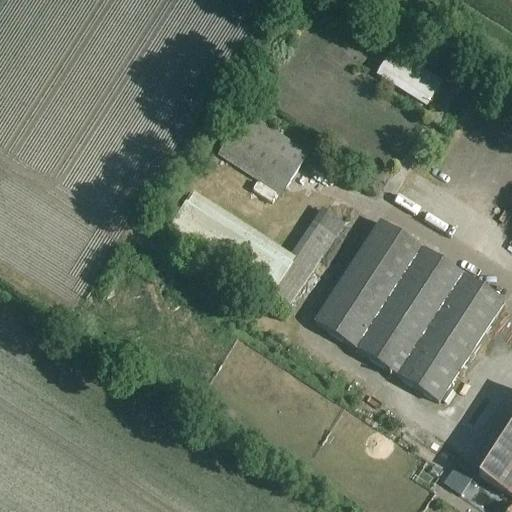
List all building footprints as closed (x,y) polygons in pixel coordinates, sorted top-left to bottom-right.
[(427,110),(442,85),(392,53),(376,77),(427,110)] [(355,76),(346,89),(389,117),(398,103),(355,76)] [(281,198),(309,156),(245,113),(217,156),(281,198)] [(291,258),(193,194),(169,231),(272,299),(273,297),(290,308),(344,225),(322,210),(291,258)] [(438,407),(504,305),(379,224),(313,327),(438,407)] [(511,426),(477,482),(511,503),(511,426)] [(442,489),(453,496),(466,476),(456,469),(442,489)] [(422,501),(434,483),(423,476),(411,493),(422,501)]
